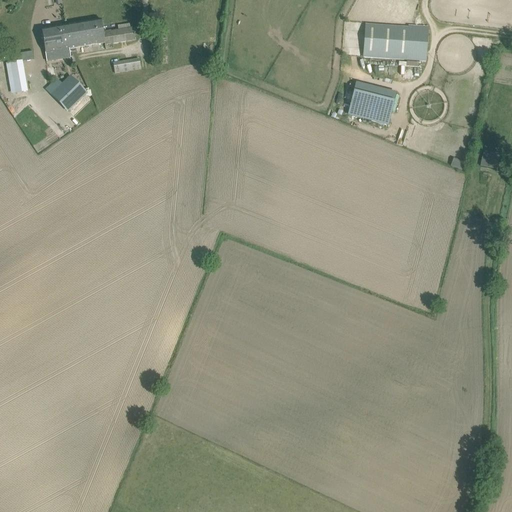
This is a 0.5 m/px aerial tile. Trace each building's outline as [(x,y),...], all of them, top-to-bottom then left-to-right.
[(118,26),(118,31),(103,33),(101,20),(66,26),(70,49),(105,44),(105,46),(135,41),(134,38),(133,28),(130,29),(130,24),(118,26)] [(366,23),(364,57),(426,62),(429,28),(366,23)] [(71,51),(70,49),(66,26),(41,30),(45,54),(62,51),(63,55),(71,54),(71,51)] [(27,91),(22,62),(23,61),(22,55),(13,57),(14,62),(5,63),(11,94),(15,93),(27,91)] [(139,59),(113,63),(115,74),(141,70),(139,59)] [(74,116),(93,100),(71,77),(60,87),(55,81),(48,88),(74,116)] [(388,124),(391,110),(352,100),(349,115),(388,124)] [(508,172),(511,155),(484,150),(481,167),(508,172)] [(464,170),(466,164),(454,159),(452,166),(464,170)]
